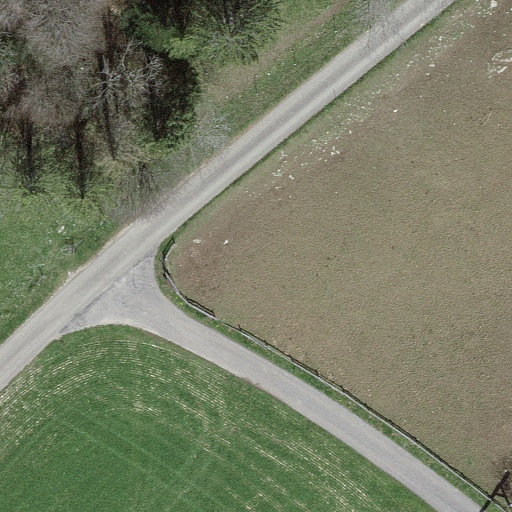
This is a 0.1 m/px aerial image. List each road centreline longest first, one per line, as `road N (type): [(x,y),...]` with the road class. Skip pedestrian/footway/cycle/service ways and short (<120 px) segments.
road 1 (unclassified): [(0,379),(106,278),(449,0)]
road 2 (track): [(461,511),(319,406),(106,278)]
